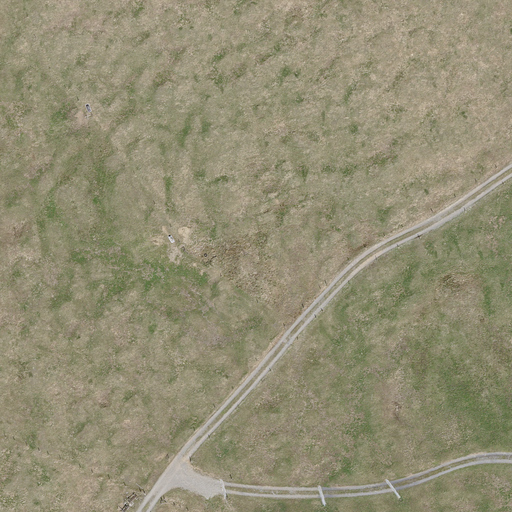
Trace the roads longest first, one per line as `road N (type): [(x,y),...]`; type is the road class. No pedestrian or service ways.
road 1 (track): [(511,172),(348,275),(145,511)]
road 2 (track): [(174,473),(220,487),(311,495),(381,489),(478,460),(511,462)]
